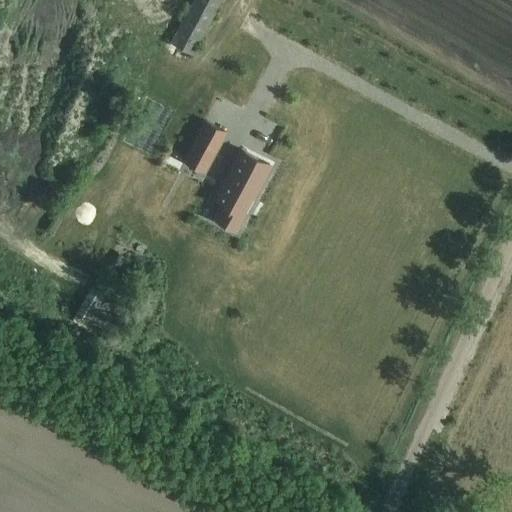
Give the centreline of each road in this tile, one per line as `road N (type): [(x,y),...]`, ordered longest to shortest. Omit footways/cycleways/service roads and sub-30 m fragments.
road 1 (unclassified): [(385,511),(511,237)]
road 2 (track): [(350,0),(511,94)]
